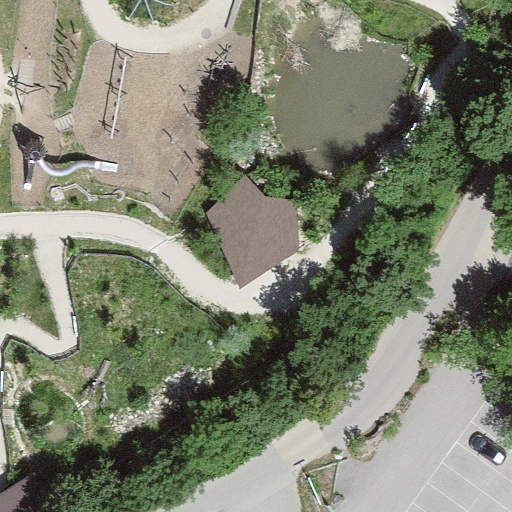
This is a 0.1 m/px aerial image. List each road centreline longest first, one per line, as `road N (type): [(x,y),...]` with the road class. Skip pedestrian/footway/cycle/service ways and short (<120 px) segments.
road 1 (residential): [(252,477),(322,435),(381,379),(479,214)]
road 2 (residential): [(371,511),(459,395)]
